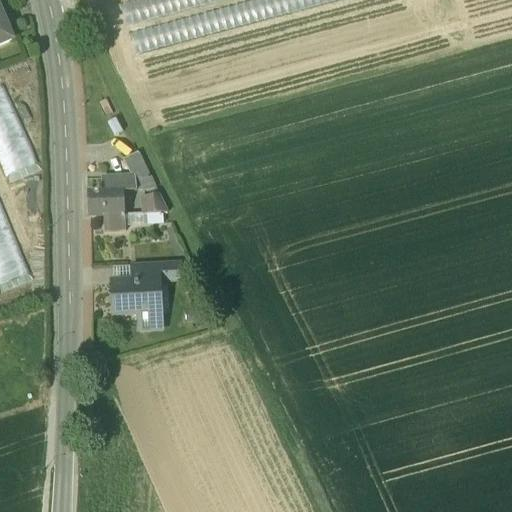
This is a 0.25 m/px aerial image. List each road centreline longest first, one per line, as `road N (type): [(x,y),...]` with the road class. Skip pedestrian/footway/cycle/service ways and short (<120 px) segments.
road 1 (track): [(317,511),(90,29),(76,13),(47,9)]
road 2 (tertiary): [(58,511),(68,378),(63,110),(45,0)]
